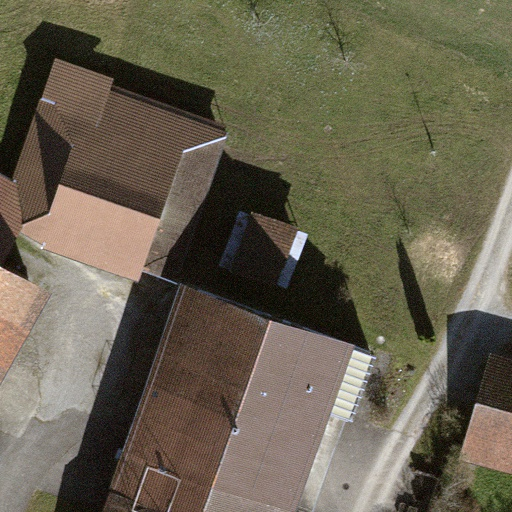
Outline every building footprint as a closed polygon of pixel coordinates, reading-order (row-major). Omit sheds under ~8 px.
[(0,352),(35,289),(2,267),(21,231),(49,244),(93,260),(148,105),(113,94),(117,81),(61,63),(18,184),(0,174),(0,352)] [(195,121),(148,105),(93,260),(141,277),(195,121)] [(298,228),(256,214),(235,273),(277,288),(298,228)] [(181,292),(128,455),(299,510),(330,413),(356,421),(377,355),(181,292)] [(511,360),(497,356),(467,455),(511,469),(511,360)] [(295,511),(128,455),(108,511),(295,511)]
